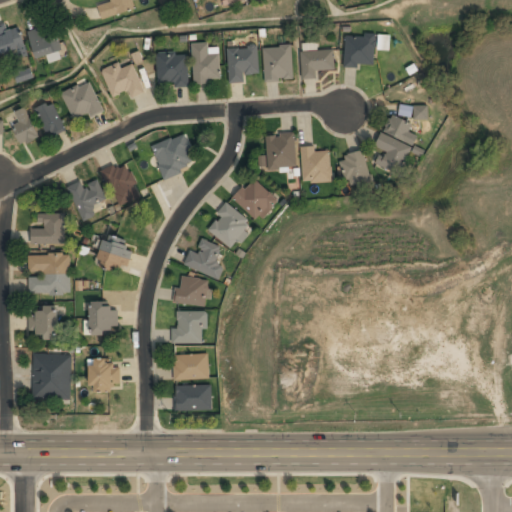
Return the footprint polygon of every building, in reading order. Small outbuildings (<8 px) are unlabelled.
[(135,10),(132,0),(110,0),(111,2),(98,6),(101,19),(135,10)] [(0,57),(25,52),(20,28),(5,31),(4,26),(0,27),(0,57)] [(33,29),(32,55),(57,56),(58,30),(33,29)] [(345,66),(374,67),(375,36),(345,35),(345,66)] [(192,44),(192,83),(220,83),(220,50),(210,50),(210,44),(192,44)] [(245,82),(245,75),(259,74),(257,46),(227,47),(229,83),(245,82)] [(264,82),(292,81),(291,47),(263,47),(264,82)] [(334,71),(334,51),(302,51),(302,80),(317,80),(317,71),(334,71)] [(157,54),(157,86),(188,85),(188,53),(157,54)] [(131,98),(145,93),(132,60),(102,72),(112,97),(128,90),(131,98)] [(18,82),(33,79),(31,69),(16,72),(18,82)] [(61,95),(75,122),(103,109),(89,81),(61,95)] [(64,131),(53,102),(36,108),(47,137),(64,131)] [(19,123),(12,126),(21,146),(40,138),(26,107),(14,113),(19,123)] [(424,118),(424,109),(415,108),(415,117),(424,118)] [(412,125),(391,115),(376,148),(383,152),(378,164),(399,174),(417,136),(409,133),(412,125)] [(163,178),(197,166),(186,134),(152,146),(163,178)] [(294,135),(265,136),(267,171),(295,170),(294,135)] [(302,184),(332,183),(331,149),(301,150),(302,184)] [(344,185),(366,185),(366,155),(344,155),(344,185)] [(102,175),(121,206),(142,193),(123,162),(102,175)] [(254,178),(233,198),(258,223),(278,202),(254,178)] [(92,207),(107,199),(97,180),(84,187),(81,181),(66,189),(84,222),(97,215),(92,207)] [(252,224),(228,204),(207,228),(231,249),(252,224)] [(64,214),(39,214),(39,229),(31,229),(31,244),(64,244),(64,214)] [(133,252),(124,248),(126,241),(105,234),(96,262),(126,273),(133,252)] [(190,250),(184,265),(219,280),(225,267),(215,263),(222,248),(202,239),(196,253),(190,250)] [(70,255),(28,255),(28,275),(28,295),(70,295),(70,255)] [(178,306),(210,306),(210,278),(178,278),(178,306)] [(118,334),(118,305),(89,305),(89,334),(118,334)] [(59,309),(29,309),(29,338),(59,338),(59,309)] [(177,329),(171,329),(171,344),(206,344),(206,312),(177,312),(177,329)] [(71,355),(33,355),(33,400),(71,400),(71,355)] [(173,355),(173,380),(209,380),(209,355),(173,355)] [(110,360),(89,360),(89,392),(111,392),(111,384),(120,384),(120,367),(110,367),(110,360)] [(175,386),(175,410),(212,410),(212,386),(175,386)]
